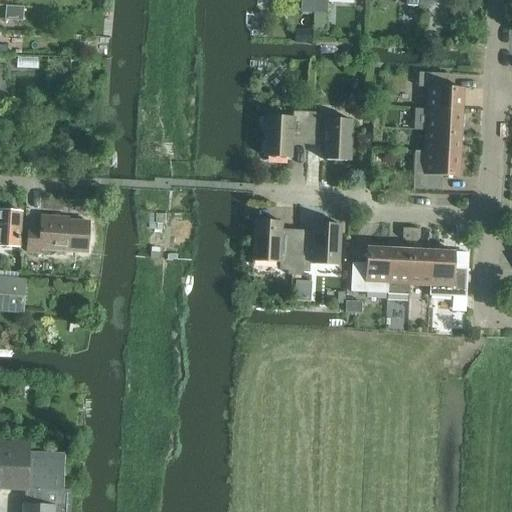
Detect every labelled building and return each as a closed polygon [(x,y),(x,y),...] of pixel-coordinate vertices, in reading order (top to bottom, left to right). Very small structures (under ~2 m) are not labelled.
[(313,13),(313,0),(300,0),(300,13),(313,13)] [(313,0),(313,13),(328,14),(328,0),(313,0)] [(5,7),(5,20),(23,21),(24,8),(5,7)] [(309,34),(300,34),(300,43),(309,42),(309,34)] [(428,87),(427,109),(462,111),(463,88),(447,87),(448,74),(419,72),(418,87),(428,87)] [(427,109),(426,130),(461,132),(462,111),(427,109)] [(292,140),(308,140),(309,112),(293,111),(293,117),(266,116),(265,156),(291,157),(292,140)] [(309,112),(308,140),(324,141),(323,159),(350,160),(352,120),(325,119),(325,113),(309,112)] [(372,128),(381,129),(382,117),(373,117),(372,128)] [(381,129),(372,128),(372,142),(380,142),(381,129)] [(2,144),(3,144),(19,145),(20,131),(3,130),(2,144)] [(460,154),(461,132),(426,130),(425,151),(425,152),(460,154)] [(425,152),(425,151),(415,151),(413,187),(442,189),(442,175),(458,176),(460,154),(425,152)] [(0,248),(19,249),(22,213),(0,210),(0,248)] [(157,213),(157,224),(165,224),(166,214),(157,213)] [(29,229),(29,234),(28,253),(40,253),(40,249),(87,250),(88,222),(68,221),(68,219),(41,218),(40,229),(29,229)] [(253,261),(279,262),(279,272),(287,272),(287,276),(295,276),(297,233),(281,232),(282,221),(255,220),(253,261)] [(313,233),(297,233),(295,276),(302,277),(302,273),(309,273),(309,263),(312,263),(312,264),(339,265),(341,224),(314,222),(313,233)] [(403,229),(402,238),(405,241),(411,242),(411,229),(403,229)] [(411,229),(411,242),(417,242),(420,239),(420,229),(411,229)] [(386,293),(389,248),(367,247),(366,263),(352,262),(350,291),(386,293)] [(408,294),(409,284),(410,249),(389,248),(386,293),(408,294)] [(409,284),(429,285),(430,285),(432,250),(410,249),(409,284)] [(430,285),(429,285),(429,295),(466,297),(467,268),(454,268),(454,252),(432,250),(430,285)] [(31,262),(30,274),(39,274),(40,263),(31,262)] [(0,302),(22,304),(24,280),(0,278),(0,302)] [(334,282),(334,290),(345,290),(345,283),(334,282)] [(0,488),(24,490),(23,511),(69,511),(71,492),(61,492),(63,454),(26,452),(27,444),(0,442),(0,488)]
